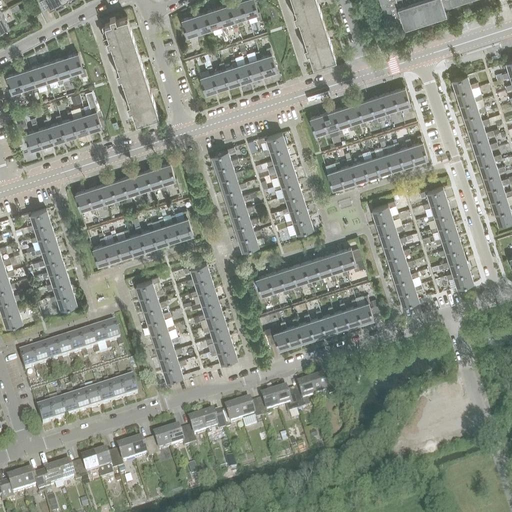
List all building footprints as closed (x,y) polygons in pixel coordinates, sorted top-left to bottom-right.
[(64,3),(63,0),(62,0),(38,0),(43,10),(54,5),(56,8),(64,3)] [(246,16),(241,0),(229,4),(234,20),(235,19),(243,17),(245,24),(249,22),(247,16),(246,16)] [(258,12),(254,0),(241,0),(246,16),(247,16),(254,13),(257,20),(261,18),(259,12),(258,12)] [(317,0),(291,0),(296,12),(293,13),(295,19),(298,18),(302,32),(325,24),(317,0)] [(378,0),(387,27),(402,22),(404,28),(446,14),(444,8),(470,0),(378,0)] [(234,20),(229,4),(217,8),(223,24),(224,23),(231,21),(233,28),(237,26),(235,19),(234,20)] [(41,12),(40,12),(37,6),(32,9),(34,15),(41,12)] [(223,24),(217,8),(206,12),(211,27),(212,27),(219,25),(221,31),(222,31),(225,30),(226,30),(224,23),(223,24)] [(9,26),(1,12),(0,13),(0,30),(1,33),(13,26),(12,24),(9,26)] [(206,12),(194,15),(199,31),(200,31),(207,29),(209,35),(214,34),(212,27),(211,27),(206,12)] [(199,31),(194,15),(181,19),(187,35),(196,32),(198,39),(202,38),(200,31),(199,31)] [(104,24),(104,25),(108,37),(105,38),(108,44),(110,44),(115,56),(138,49),(127,16),(104,24)] [(302,32),(306,45),(303,46),(305,52),(308,51),(313,64),(336,57),(325,24),(302,32)] [(264,74),(277,70),(271,54),(273,53),(270,46),(266,48),(268,54),(261,57),(259,57),(264,74)] [(121,76),(125,89),(148,81),(138,49),(115,56),(119,70),(116,71),(118,77),(121,76)] [(259,57),(261,57),(259,50),(253,52),(255,58),(249,60),(247,61),(253,77),(264,74),(259,57)] [(84,68),(83,69),(78,53),(65,57),(70,73),(72,72),(79,70),(82,77),(86,75),(84,68)] [(247,61),(249,60),(247,54),(242,56),(244,62),(237,65),(236,65),(241,81),(253,77),(247,61)] [(74,79),(72,72),(70,73),(65,57),(53,61),(59,76),(60,76),(67,74),(70,81),(74,79)] [(224,69),(229,85),(241,81),(236,65),(237,65),(235,58),(230,59),(233,66),(225,69),(224,69)] [(510,74),(511,73),(511,59),(506,62),(509,72),(502,74),(503,78),(510,76),(510,74)] [(59,76),(53,61),(42,64),(47,80),(48,80),(56,78),(58,85),(62,83),(60,76),(59,76)] [(212,73),(217,89),(229,85),(224,69),(225,69),(223,62),(218,63),(221,70),(213,72),(212,73)] [(35,84),(36,84),(44,81),(46,88),(50,87),(48,80),(47,80),(42,64),(30,68),(35,84)] [(200,77),(205,93),(217,89),(212,73),(213,72),(211,66),(207,67),(209,74),(200,77)] [(24,88),(25,87),(32,85),(34,92),(39,91),(36,84),(35,84),(30,68),(18,72),(24,88)] [(6,76),(11,92),(20,89),(22,96),(27,94),(25,87),(24,88),(18,72),(6,76)] [(452,79),(456,92),(470,87),(471,89),(478,86),(477,82),(469,84),(466,75),(452,79)] [(148,81),(125,89),(129,102),(126,103),(128,109),(131,108),(136,121),(159,114),(148,81)] [(398,107),(400,106),(407,104),(409,111),(413,109),(411,102),(410,103),(405,87),(392,91),(398,107)] [(473,96),(471,89),(470,87),(456,92),(459,104),(474,99),(475,101),(482,98),(481,94),(473,96)] [(91,90),(84,92),(91,111),(86,113),(91,130),(101,126),(98,117),(97,111),(96,110),(97,109),(91,90)] [(398,107),(392,91),(380,95),(386,110),(387,110),(394,108),(396,115),(402,113),(400,106),(398,107)] [(71,96),(73,104),(81,101),(79,93),(71,96)] [(386,110),(380,95),(369,99),(374,114),(375,114),(383,112),(385,118),(389,117),(387,110),(386,110)] [(377,121),(375,114),(374,114),(369,99),(357,102),(363,118),(370,116),(373,122),(377,121)] [(477,108),(475,101),(474,99),(459,104),(463,116),(478,111),(479,113),(486,111),(484,106),(477,108)] [(363,118),(357,102),(345,106),(351,122),(352,122),(359,120),(362,126),(366,125),(363,118)] [(79,133),(91,130),(86,113),(83,106),(79,108),(81,114),(74,117),(79,133)] [(354,129),(352,122),(351,122),(345,106),(333,110),(339,126),(340,126),(348,123),(350,130),(354,129)] [(67,137),(79,133),(74,117),(71,110),(67,111),(69,118),(62,121),(67,137)] [(333,110),(322,114),(327,130),(328,129),(336,127),(338,134),(342,133),(340,126),(339,126),(333,110)] [(481,120),(479,113),(478,111),(463,116),(467,128),(482,123),(482,125),(490,122),(488,118),(481,120)] [(56,141),(67,137),(62,121),(60,114),(55,115),(58,123),(51,125),(56,141)] [(327,130),(322,114),(310,118),(315,134),(324,131),(326,137),(330,136),(328,129),(327,130)] [(25,134),(30,149),(44,145),(39,129),(37,122),(33,123),(35,130),(30,132),(25,117),(16,119),(21,135),(25,134)] [(56,141),(51,125),(49,118),(44,120),(47,126),(39,129),(44,145),(56,141)] [(482,123),(467,128),(471,140),(486,135),(486,137),(494,135),(492,130),(485,132),(482,125),(482,123)] [(270,149),(286,144),(282,132),(266,137),(266,136),(259,138),(260,143),(263,150),(270,148),(270,149)] [(419,143),(412,145),(410,146),(415,161),(427,157),(422,142),(423,141),(421,134),(417,136),(419,143)] [(486,135),(471,140),(475,152),(490,147),(491,149),(498,147),(496,142),(489,144),(486,137),(486,135)] [(403,165),(415,161),(410,146),(412,145),(410,138),(405,140),(407,147),(400,149),(398,149),(403,165)] [(392,169),(403,165),(398,149),(400,149),(398,142),(393,143),(395,150),(388,153),(386,153),(392,169)] [(274,161),(290,156),(286,144),(270,149),(270,148),(263,150),(264,155),(271,153),(273,160),(274,161)] [(227,150),(211,155),(215,167),(232,162),(231,160),(237,159),(234,152),(235,151),(234,146),(226,149),(227,150)] [(383,154),(376,157),(375,157),(380,173),(392,169),(386,153),(388,153),(386,146),(381,147),(383,154)] [(490,147),(475,152),(479,163),(494,159),(494,161),(501,158),(500,154),(493,156),(491,149),(490,147)] [(363,161),(368,177),(380,173),(375,157),(376,157),(374,150),(369,151),(372,158),(364,161),(363,161)] [(351,165),(356,180),(368,177),(363,161),(364,161),(362,154),(358,155),(360,162),(353,164),(351,165)] [(278,173),(293,168),(290,156),(274,161),(273,160),(266,162),(268,166),(275,164),(277,172),(278,173)] [(339,169),(344,184),(356,180),(351,165),(353,164),(351,157),(346,159),(348,166),(341,168),(339,169)] [(235,172),(233,165),(239,163),(238,158),(237,159),(231,160),(232,162),(215,167),(219,179),(235,174),(235,172)] [(479,163),(483,175),(497,171),(498,172),(505,170),(504,166),(497,168),(494,161),(494,159),(479,163)] [(336,170),(327,173),(332,188),(344,184),(339,169),(341,168),(339,161),(334,163),(336,170)] [(163,182),(164,182),(172,180),(174,186),(178,185),(176,178),(175,178),(170,163),(158,167),(163,182)] [(151,186),(153,186),(160,183),(162,190),(167,189),(164,182),(163,182),(158,167),(146,170),(151,186)] [(278,173),(277,172),(270,174),(272,179),(279,176),(281,183),(281,185),(297,179),(293,168),(278,173)] [(146,170),(134,174),(139,190),(141,190),(148,187),(152,199),(156,197),(153,186),(151,186),(146,170)] [(241,170),(235,172),(235,174),(219,179),(223,191),(239,185),(239,184),(236,177),(243,175),(241,170)] [(501,183),(502,184),(509,182),(508,178),(500,180),(498,172),(497,171),(483,175),(487,187),(501,183)] [(143,196),(141,190),(139,190),(134,174),(122,178),(127,194),(129,193),(136,191),(138,198),(143,196)] [(131,200),(129,193),(127,194),(122,178),(111,182),(116,198),(117,197),(124,195),(127,202),(131,200)] [(285,196),(301,191),(297,179),(281,185),(281,183),(274,186),(276,190),(283,188),(285,195),(285,196)] [(116,198),(111,182),(99,186),(104,202),(105,201),(112,199),(114,206),(119,204),(117,197),(116,198)] [(243,197),(242,196),(240,189),(247,187),(245,182),(239,184),(239,185),(223,191),(227,202),(243,197)] [(504,192),(502,184),(501,183),(487,187),(490,199),(505,195),(506,196),(511,194),(511,192),(511,189),(504,192)] [(104,202),(99,186),(87,189),(92,205),(93,205),(101,203),(103,209),(107,208),(105,201),(104,202)] [(430,204),(446,199),(442,186),(427,191),(427,190),(419,192),(421,197),(427,195),(430,202),(430,204)] [(92,205),(87,189),(75,193),(80,209),(89,206),(91,213),(95,212),(93,205),(92,205)] [(289,208),(305,203),(301,191),(285,196),(285,195),(278,197),(279,202),(286,199),(289,207),(289,208)] [(255,192),(242,196),(243,197),(227,202),(230,214),(247,209),(246,208),(244,201),(257,197),(255,192)] [(511,202),(508,204),(506,196),(505,195),(490,199),(494,211),(509,207),(510,209),(511,208),(511,202)] [(450,210),(446,199),(430,204),(430,202),(423,204),(425,209),(431,207),(433,214),(434,216),(450,210)] [(372,209),(376,221),(391,216),(391,214),(389,207),(395,205),(394,201),(387,203),(387,204),(372,209)] [(309,215),(305,203),(289,208),(289,207),(282,209),(283,214),(290,211),(293,218),(293,220),(309,215)] [(250,221),(250,220),(248,212),(254,210),(253,206),(246,208),(247,209),(230,214),(234,226),(250,221)] [(511,215),(511,216),(510,209),(509,207),(494,211),(498,224),(511,219),(511,215)] [(31,217),(33,224),(34,225),(50,220),(46,208),(30,213),(30,212),(23,214),(24,219),(31,217)] [(184,219),(177,221),(175,222),(180,237),(193,233),(188,218),(189,218),(186,210),(182,212),(184,219)] [(435,219),(437,226),(438,227),(454,222),(450,210),(434,216),(433,214),(427,216),(428,221),(435,219)] [(398,212),(391,214),(391,216),(376,221),(379,233),(395,228),(395,226),(392,219),(399,217),(398,212)] [(168,241),(180,237),(175,222),(177,221),(175,214),(171,215),(173,222),(165,225),(163,225),(168,241)] [(313,227),(309,215),(293,220),(293,218),(286,221),(287,225),(294,223),(297,232),(313,227)] [(157,245),(168,241),(163,225),(165,225),(163,218),(158,219),(161,226),(153,229),(152,229),(157,245)] [(256,218),(250,220),(250,221),(234,226),(238,238),(254,233),(254,231),(251,224),(258,222),(256,218)] [(54,232),(50,220),(34,225),(33,224),(26,226),(28,231),(35,229),(37,236),(37,237),(54,232)] [(149,230),(141,233),(140,233),(145,249),(157,245),(152,229),(153,229),(151,221),(147,223),(149,230)] [(458,234),(454,222),(438,227),(437,226),(431,228),(432,233),(439,231),(441,238),(441,239),(458,234)] [(399,240),(399,238),(396,231),(403,229),(401,224),(395,226),(395,228),(379,233),(383,245),(399,240)] [(133,252),(145,249),(140,233),(141,233),(139,225),(135,227),(137,234),(129,236),(128,237),(133,252)] [(121,256),(133,252),(128,237),(129,236),(127,229),(123,231),(125,238),(118,240),(116,240),(121,256)] [(260,229),(254,231),(254,233),(238,238),(242,250),(258,245),(255,236),(262,234),(260,229)] [(57,244),(54,232),(37,237),(37,236),(30,238),(32,243),(38,241),(41,248),(41,249),(57,244)] [(116,240),(118,240),(115,233),(111,234),(113,241),(106,244),(105,244),(110,260),(121,256),(116,240)] [(461,246),(458,234),(441,239),(441,238),(435,240),(436,244),(443,242),(445,250),(445,251),(461,246)] [(403,251),(402,250),(400,243),(407,241),(405,236),(399,238),(399,240),(383,245),(387,256),(403,251)] [(105,244),(106,244),(103,237),(99,238),(101,245),(92,248),(98,264),(110,260),(105,244)] [(45,261),(61,256),(57,244),(41,249),(41,248),(34,250),(35,254),(36,255),(42,253),(45,260),(45,261)] [(465,258),(461,246),(445,251),(445,250),(438,252),(440,256),(446,254),(449,261),(449,263),(465,258)] [(344,267),(345,267),(353,265),(355,271),(359,270),(357,262),(356,263),(351,247),(338,251),(344,267)] [(351,250),(355,261),(362,259),(359,248),(351,250)] [(407,263),(406,261),(404,254),(411,252),(409,248),(402,250),(403,251),(387,256),(391,268),(407,263)] [(332,271),(333,271),(341,268),(343,275),(348,273),(345,267),(344,267),(338,251),(327,255),(332,271)] [(327,255),(315,259),(321,275),(322,274),(329,272),(331,279),(335,277),(333,271),(332,271),(327,255)] [(49,272),(65,267),(61,256),(45,261),(45,260),(38,262),(40,266),(46,264),(49,272)] [(9,258),(2,260),(2,262),(0,262),(0,275),(6,273),(6,272),(3,265),(11,263),(9,258)] [(469,269),(465,258),(449,263),(449,261),(442,263),(444,268),(450,266),(453,273),(453,274),(469,269)] [(315,259),(303,263),(308,279),(309,278),(317,276),(319,283),(324,281),(322,274),(321,275),(315,259)] [(411,275),(410,273),(408,266),(414,264),(413,259),(406,261),(407,263),(391,268),(395,280),(411,275)] [(210,275),(206,262),(191,267),(190,266),(183,268),(184,273),(191,271),(193,278),(194,280),(210,275)] [(312,285),(309,278),(308,279),(303,263),(291,267),(297,282),(298,282),(305,279),(307,286),(312,285)] [(53,285),(69,279),(65,267),(49,272),(42,273),(43,278),(50,276),(52,283),(53,285)] [(300,288),(298,282),(297,282),(291,267),(279,270),(285,286),(286,285),(293,283),(295,290),(296,289),(299,289),(300,288)] [(13,269),(6,272),(6,273),(0,275),(0,288),(10,285),(10,283),(8,276),(15,273),(13,269)] [(473,281),(469,269),(453,274),(453,273),(446,275),(447,279),(454,277),(457,287),(473,281)] [(288,292),(286,285),(285,286),(279,270),(268,274),(273,290),(274,289),(281,287),(283,294),(288,292)] [(414,287),(414,285),(411,278),(418,276),(417,271),(410,273),(411,275),(395,280),(398,292),(414,287)] [(276,296),(274,289),(273,290),(268,274),(256,278),(261,294),(270,291),(272,297),(276,296)] [(214,286),(210,275),(194,280),(193,278),(187,280),(188,285),(195,283),(197,290),(198,292),(214,286)] [(156,292),(155,291),(153,283),(159,281),(158,276),(151,279),(151,280),(136,285),(140,297),(156,292)] [(57,296),(73,291),(69,279),(53,285),(52,283),(46,285),(47,289),(54,287),(56,295),(57,296)] [(17,281),(10,283),(10,285),(0,288),(0,301),(14,297),(14,295),(11,288),(19,286),(17,281)] [(402,304),(418,299),(415,290),(422,287),(420,283),(414,285),(414,287),(398,292),(402,304)] [(199,294),(201,302),(201,303),(218,298),(214,286),(198,292),(197,290),(190,292),(192,297),(199,294)] [(159,304),(159,302),(157,295),(163,293),(162,288),(155,291),(156,292),(140,297),(143,309),(159,304)] [(61,308),(76,303),(73,291),(57,296),(56,295),(49,296),(51,301),(58,299),(61,308)] [(21,293),(14,295),(14,297),(0,301),(0,307),(2,314),(18,308),(18,307),(15,300),(22,297),(21,293)] [(362,296),(355,298),(363,321),(373,318),(372,313),(370,307),(368,302),(369,302),(367,295),(362,296)] [(221,310),(218,298),(201,303),(201,302),(194,304),(196,309),(203,306),(205,314),(205,315),(221,310)] [(353,307),(345,309),(351,325),(363,321),(357,305),(355,298),(350,300),(353,307)] [(163,316),(163,315),(160,307),(167,305),(166,300),(159,302),(159,304),(143,309),(147,321),(163,316)] [(339,329),(351,325),(345,309),(343,302),(338,304),(341,311),(334,313),(339,329)] [(370,307),(372,313),(380,311),(378,304),(371,306),(370,307)] [(25,305),(18,307),(18,308),(2,314),(6,326),(22,321),(19,312),(26,309),(25,305)] [(329,314),(322,317),(327,332),(339,329),(334,313),(331,306),(327,308),(329,314)] [(225,322),(221,310),(205,315),(205,314),(199,316),(200,320),(207,318),(209,326),(210,327),(225,322)] [(310,320),(316,336),(327,332),(322,317),(320,310),(315,312),(317,318),(310,320)] [(167,328),(167,326),(164,319),(171,317),(170,312),(163,315),(163,316),(147,321),(151,333),(167,328)] [(298,324),(304,340),(316,336),(310,320),(308,314),(303,315),(305,322),(298,324)] [(292,344),(304,340),(298,324),(296,317),(292,319),(294,326),(287,328),(292,344)] [(278,348),(292,344),(287,328),(284,321),(280,323),(282,329),(273,332),(276,342),(278,348)] [(229,334),(225,322),(210,327),(209,326),(203,328),(204,332),(211,330),(213,337),(213,339),(229,334)] [(114,323),(102,327),(107,343),(109,343),(116,340),(118,347),(123,346),(121,338),(119,339),(114,323)] [(171,339),(171,338),(168,331),(175,329),(173,324),(167,326),(167,328),(151,333),(155,345),(171,339)] [(111,349),(109,343),(107,343),(102,327),(90,331),(96,347),(97,347),(105,344),(107,351),(111,349)] [(90,331),(79,335),(84,351),(85,350),(93,348),(95,355),(99,353),(97,347),(96,347),(90,331)] [(276,342),(273,332),(266,334),(269,345),(276,342)] [(229,334),(213,339),(213,337),(206,339),(208,344),(214,342),(217,349),(217,350),(233,345),(229,334)] [(87,357),(85,350),(84,351),(79,335),(67,339),(72,355),(73,354),(81,352),(83,359),(87,357)] [(177,336),(171,338),(171,339),(155,345),(159,356),(175,351),(174,350),(172,343),(179,340),(177,336)] [(76,361),(73,354),(72,355),(67,339),(55,343),(60,359),(62,358),(69,356),(71,363),(76,361)] [(64,365),(62,358),(60,359),(55,343),(43,346),(49,362),(50,362),(57,360),(59,367),(64,365)] [(237,357),(233,345),(217,350),(217,349),(210,351),(211,356),(218,354),(221,362),(237,357)] [(49,362),(43,346),(32,350),(37,366),(38,366),(46,364),(48,370),(52,369),(50,362),(49,362)] [(181,348),(174,350),(175,351),(159,356),(163,368),(179,363),(178,362),(176,354),(183,352),(181,348)] [(19,354),(25,370),(34,367),(36,374),(37,374),(40,373),(38,366),(37,366),(32,350),(19,354)] [(185,360),(178,362),(179,363),(163,368),(166,380),(182,375),(180,366),(186,364),(185,360)] [(129,379),(121,381),(120,382),(125,398),(137,394),(132,378),(133,378),(131,371),(126,372),(129,379)] [(113,402),(125,398),(120,382),(121,381),(119,375),(115,376),(117,383),(109,385),(108,386),(113,402)] [(321,377),(309,380),(315,396),(327,392),(328,396),(334,394),(329,381),(324,383),(321,377)] [(96,389),(101,405),(113,402),(108,386),(109,385),(107,379),(103,380),(105,387),(98,389),(96,389)] [(299,391),(293,393),(299,410),(310,406),(308,399),(315,396),(309,380),(297,384),(299,391)] [(85,393),(90,409),(101,405),(96,389),(98,389),(95,382),(91,384),(93,391),(86,393),(85,393)] [(73,397),(78,413),(90,409),(85,393),(86,393),(83,386),(79,387),(81,394),(74,396),(73,397)] [(273,392),(278,408),(285,406),(288,413),(299,410),(293,393),(287,395),(285,388),(273,392)] [(61,400),(66,417),(78,413),(73,397),(74,396),(72,390),(67,391),(69,398),(62,400),(61,400)] [(263,403),(258,405),(262,418),(267,416),(266,412),(278,408),(273,392),(261,396),(263,403)] [(49,404),(54,421),(66,417),(61,400),(62,400),(60,394),(55,395),(58,402),(50,404),(49,404)] [(37,408),(42,425),(54,421),(49,404),(50,404),(48,397),(44,399),(46,405),(37,408)] [(237,404),(242,420),(245,428),(257,424),(256,420),(262,418),(258,405),(251,407),(249,400),(237,404)] [(227,415),(221,417),(225,429),(231,427),(230,424),(242,420),(237,404),(224,408),(227,415)] [(213,412),(200,416),(206,431),(207,435),(219,431),(225,429),(221,417),(215,419),(213,412)] [(192,430),(186,432),(190,445),(196,443),(193,435),(206,431),(200,416),(188,420),(192,430)] [(184,447),(190,445),(186,432),(180,434),(178,427),(165,431),(171,447),(183,443),(184,447)] [(159,451),(171,447),(165,431),(153,435),(155,442),(150,444),(154,457),(160,455),(159,451)] [(315,431),(308,433),(310,439),(317,437),(315,431)] [(142,439),(129,443),(135,459),(147,455),(148,458),(154,457),(150,444),(144,446),(142,439)] [(122,463),(135,459),(129,443),(117,447),(119,454),(114,455),(118,468),(124,466),(122,463)] [(105,450),(93,454),(98,470),(101,478),(113,474),(112,470),(118,468),(114,455),(108,457),(105,450)] [(83,465),(77,467),(81,480),(87,478),(86,474),(98,470),(93,454),(81,458),(83,465)] [(230,468),(236,466),(233,455),(230,456),(231,460),(228,461),(230,468)] [(75,482),(81,480),(77,467),(71,469),(69,462),(57,466),(62,482),(74,478),(75,482)] [(50,486),(62,482),(57,466),(44,470),(47,477),(41,479),(45,492),(51,490),(50,486)] [(41,479),(35,481),(32,470),(19,474),(25,490),(37,486),(39,494),(45,492),(41,479)] [(19,474),(7,478),(9,485),(4,487),(8,499),(14,497),(13,494),(25,490),(19,474)] [(53,495),(47,497),(50,507),(51,507),(56,505),(57,505),(53,495)]
